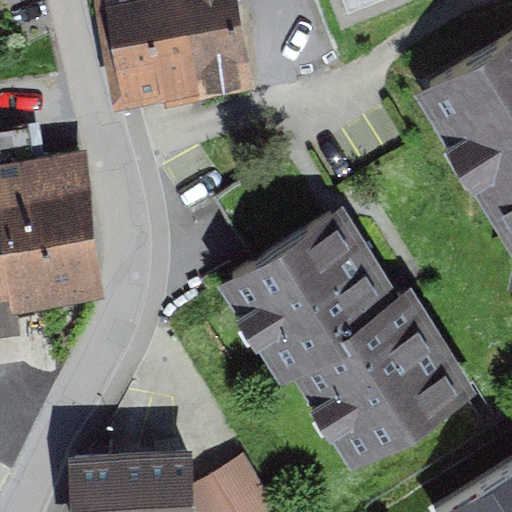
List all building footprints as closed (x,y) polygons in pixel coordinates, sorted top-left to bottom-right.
[(111,0),(126,87),(163,80),(150,0),(111,0)] [(150,0),(163,80),(198,74),(184,0),(150,0)] [(184,0),(198,74),(247,65),(236,0),(184,0)] [(344,0),(349,9),(371,0),(344,0)] [(511,29),(430,80),(461,129),(468,125),(493,166),(486,170),(511,212),(511,29)] [(28,123),(0,126),(0,199),(13,297),(16,297),(16,293),(99,283),(82,158),(79,159),(77,150),(48,154),(48,151),(32,153),(28,123)] [(0,299),(13,297),(0,199),(0,299)] [(331,210),(233,270),(252,301),(259,297),(277,326),(270,330),(293,366),(305,359),(325,391),(332,387),(351,417),(344,421),(363,452),(461,391),(399,291),(386,299),(331,210)] [(189,511),(187,450),(75,454),(77,511),(189,511)] [(267,511),(238,464),(213,479),(232,511),(267,511)] [(511,511),(511,466),(440,511),(511,511)]
